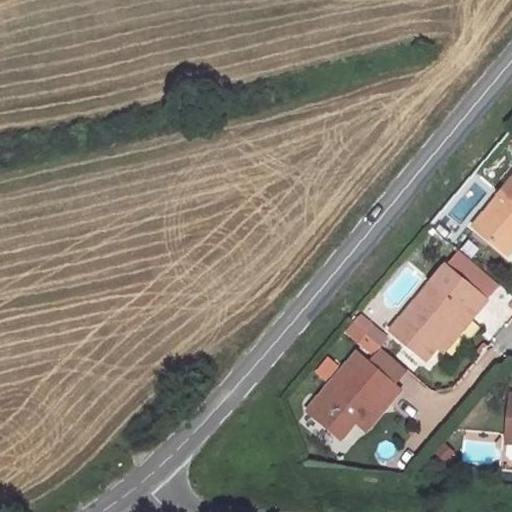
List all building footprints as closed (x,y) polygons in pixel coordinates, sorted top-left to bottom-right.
[(511,184),(480,221),(509,246),(511,242),(511,184)] [(493,296),(453,261),(397,325),(432,355),(444,341),(472,309),(478,314),(493,296)] [(444,341),(450,347),(478,314),(472,309),(444,341)] [(381,323),(374,331),(387,342),(394,334),(381,323)] [(387,342),(374,331),(367,338),(380,350),(387,342)] [(363,348),(314,405),(347,433),(361,416),(385,389),(394,397),(405,384),(363,348)] [(385,389),(361,416),(371,424),(394,397),(385,389)]
